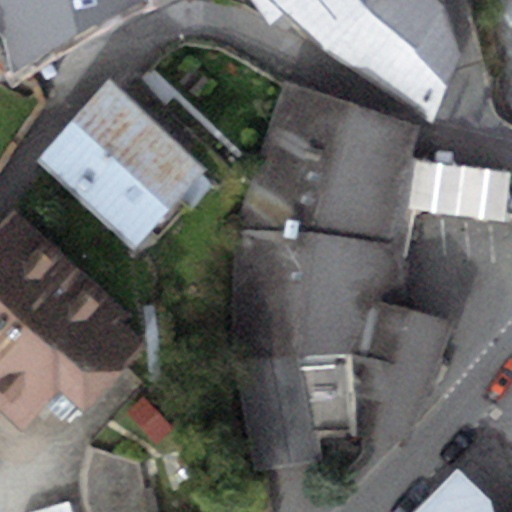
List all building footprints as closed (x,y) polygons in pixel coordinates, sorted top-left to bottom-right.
[(13,44),(19,60),(74,24),(118,0),(1,0),(0,0),(0,25),(2,27),(13,44)] [(269,0),(274,7),(291,22),(302,12),(329,39),(355,55),(397,89),(433,108),(456,53),(438,0),(437,0),(269,0)] [(259,175),(392,193),(401,155),(407,132),(354,115),(353,118),(333,111),(334,109),(299,85),(275,129),(259,175)] [(110,89),(46,160),(135,239),(199,168),(110,89)] [(505,169),(401,155),(392,193),(418,204),(423,200),(506,214),(505,169)] [(392,193),(259,175),(243,230),(384,245),(392,193)] [(16,215),(0,231),(0,401),(23,422),(61,381),(84,403),(140,343),(115,320),(122,313),(16,215)] [(384,245),(243,230),(238,353),(245,353),(296,352),(346,350),(348,361),(299,364),(311,430),(352,429),(408,434),(419,395),(447,323),(374,304),(384,245)] [(245,353),(238,353),(259,460),(267,459),(315,450),(311,430),(299,364),(296,352),(245,353)] [(494,511),(490,498),(458,467),(414,511),(494,511)]
